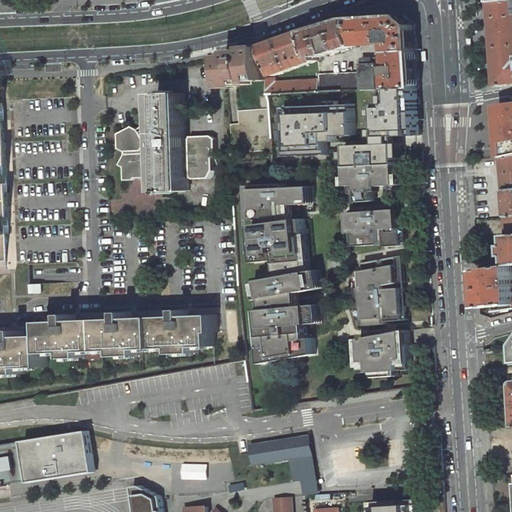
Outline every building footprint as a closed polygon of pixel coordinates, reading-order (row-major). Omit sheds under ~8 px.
[(511,0),(491,2),(497,87),(511,84),(511,0)] [(368,44),(392,43),(393,52),(417,51),(415,25),(404,15),(352,18),(351,18),(359,45),(360,45),(368,44)] [(351,18),(308,31),(317,57),(318,57),(359,45),(351,18)] [(276,75),(319,60),(318,57),(317,57),(308,31),(266,46),(276,75)] [(237,84),(252,83),(252,80),(268,79),(266,46),(239,53),(240,56),(226,57),(227,70),(228,84),(228,85),(237,84)] [(379,75),(379,90),(381,89),(393,89),(394,89),(420,88),(417,51),(393,52),(393,67),(391,67),(392,75),(382,75),(379,75)] [(362,73),(363,90),(367,90),(379,90),(379,75),(378,63),(377,63),(374,63),(363,64),(362,64),(362,73)] [(227,70),(219,70),(219,84),(227,84),(227,70)] [(362,73),(321,75),(320,74),(320,79),(321,92),(343,91),(363,90),(362,73)] [(277,78),(268,79),(269,94),(270,94),(321,92),(320,79),(277,82),(277,78)] [(422,142),(420,88),(379,90),(380,109),(373,110),(373,117),(380,117),(381,130),(374,130),(375,137),(380,137),(381,144),(404,143),(422,142)] [(185,94),(158,95),(160,140),(162,178),(162,191),(189,190),(188,177),(187,139),(185,94)] [(511,103),(499,106),(503,157),(508,156),(507,143),(511,142),(511,103)] [(356,105),(285,107),(286,157),(329,155),(328,143),(339,142),(339,136),(357,135),(356,105)] [(0,269),(7,269),(5,234),(9,234),(8,225),(5,226),(3,192),(7,192),(7,184),(3,184),(0,121),(4,121),(4,112),(0,112),(0,110),(0,269)] [(146,125),(139,129),(145,140),(151,137),(157,137),(156,124),(153,124),(152,122),(146,125)] [(132,126),(118,134),(119,149),(125,151),(125,154),(120,165),(124,167),(124,180),(134,180),(137,175),(146,177),(146,181),(155,185),(158,179),(162,178),(160,140),(157,140),(157,137),(151,137),(145,140),(139,129),(132,126)] [(191,139),(187,139),(188,177),(192,177),(195,179),(210,178),(215,170),(214,157),(217,157),(216,138),(212,136),(191,136),(191,139)] [(405,159),(404,143),(350,145),(351,152),(344,152),(345,161),(351,161),(351,167),(399,165),(399,159),(405,159)] [(502,157),(507,216),(511,216),(511,155),(508,156),(503,157),(502,157)] [(424,163),(412,164),(412,171),(424,170),(424,163)] [(351,167),(349,167),(350,186),(354,186),(355,194),(360,194),(360,203),(376,202),(376,193),(380,193),(380,186),(383,186),(383,187),(400,186),(399,165),(351,167)] [(425,177),(412,178),(413,188),(425,187),(425,177)] [(269,219),(270,224),(291,221),(290,205),(306,204),(306,200),(314,200),(314,187),(287,188),(286,184),(250,185),(252,219),(269,219)] [(403,247),(401,211),(385,212),(385,216),(381,216),(381,212),(371,212),(372,216),(369,216),(368,213),(352,214),(353,234),(356,234),(357,247),(383,245),(383,243),(387,242),(387,248),(403,247)] [(277,252),(279,278),(308,273),(304,235),(307,235),(305,219),(291,221),(270,224),(252,226),(255,261),(274,260),(273,252),(277,252)] [(367,321),(367,325),(385,324),(385,318),(389,318),(389,321),(405,321),(404,288),(398,288),(398,283),(400,283),(400,275),(403,275),(402,256),(385,259),(385,264),(382,264),(382,260),(364,263),(364,277),(365,288),(359,288),(359,303),(366,302),(367,321)] [(482,308),(511,304),(511,279),(511,266),(479,270),(481,308),(482,308)] [(260,346),(261,364),(281,360),(280,357),(293,354),(294,358),(315,354),(314,338),(307,335),(306,321),(312,321),(312,319),(322,318),(321,305),(300,306),(299,291),(314,290),(314,286),(323,285),(321,271),(308,273),(279,278),(263,281),(263,285),(255,286),(256,300),(265,299),(265,310),(259,310),(262,346),(260,346)] [(160,282),(148,283),(148,292),(153,291),(156,291),(161,291),(160,282)] [(43,284),(30,284),(31,294),(34,293),(38,293),(43,293),(43,284)] [(0,368),(8,368),(8,374),(26,374),(26,368),(48,367),(48,353),(70,352),(71,358),(88,357),(88,351),(120,350),(120,356),(144,355),(144,349),(176,348),(176,354),(200,353),(200,347),(216,346),(216,332),(219,332),(218,314),(189,316),(189,310),(181,310),(181,316),(133,318),(133,312),(125,312),(125,318),(77,320),(77,314),(69,314),(69,321),(46,321),(47,335),(24,336),(24,330),(16,330),(17,336),(0,337),(0,368)] [(359,340),(360,367),(371,366),(372,372),(376,372),(399,371),(402,371),(401,365),(411,364),(409,329),(359,340)] [(90,431),(26,441),(32,481),(97,470),(93,449),(91,434),(90,431)] [(303,481),(319,480),(312,435),(252,444),(255,466),(292,460),(295,482),(303,481)] [(0,445),(0,486),(32,481),(26,441),(0,445)] [(209,480),(209,464),(183,464),(183,480),(209,480)] [(319,480),(303,481),(306,495),(322,494),(319,480)] [(165,511),(163,497),(142,485),(134,487),(137,511),(165,511)] [(276,499),(277,511),(295,511),(294,498),(276,499)] [(421,511),(421,498),(377,501),(378,510),(373,511),(372,511),(421,511)]
